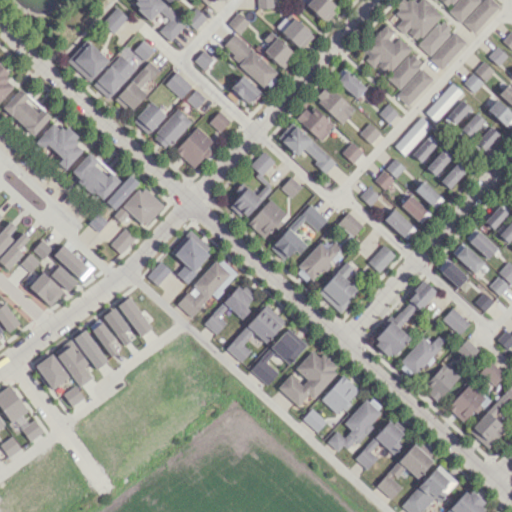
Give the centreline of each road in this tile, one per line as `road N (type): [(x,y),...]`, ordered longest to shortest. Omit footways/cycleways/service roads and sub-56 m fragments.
road 1 (residential): [(189,199),(511,499)]
road 2 (residential): [(0,27),(189,199)]
road 3 (residential): [(340,340),(511,153)]
road 4 (residential): [(0,364),(126,271),(189,199)]
road 5 (residential): [(254,130),(371,0)]
